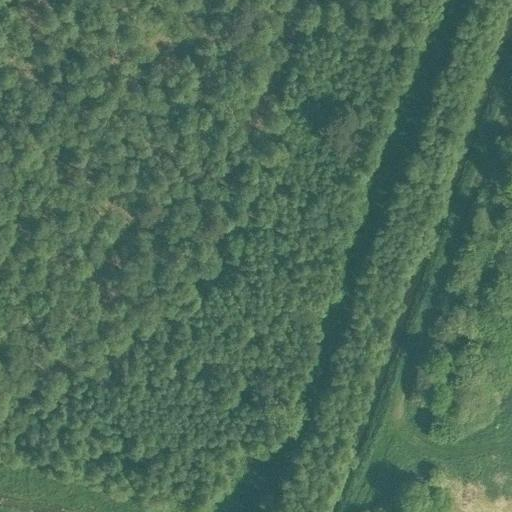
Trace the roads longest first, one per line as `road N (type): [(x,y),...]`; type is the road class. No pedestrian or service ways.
road 1 (track): [(511,108),(395,419)]
road 2 (track): [(511,384),(472,443),(438,443),(395,419),(353,511)]
